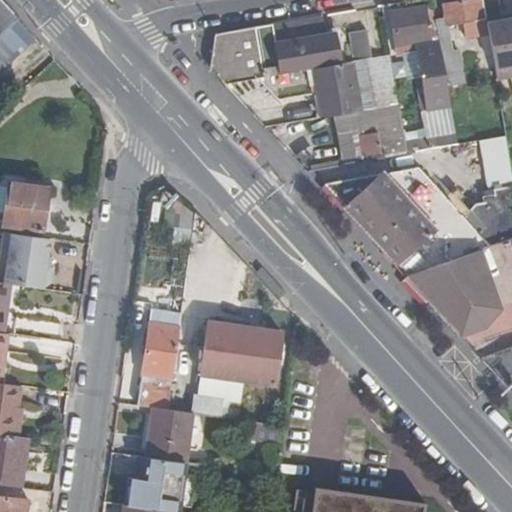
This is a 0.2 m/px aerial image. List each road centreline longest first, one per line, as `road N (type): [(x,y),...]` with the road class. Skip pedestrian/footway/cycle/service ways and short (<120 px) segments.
road 1 (primary): [(154,101),(511,485)]
road 2 (residential): [(154,101),(130,173),(81,511)]
road 3 (residential): [(296,0),(179,20),(150,32),(118,63)]
